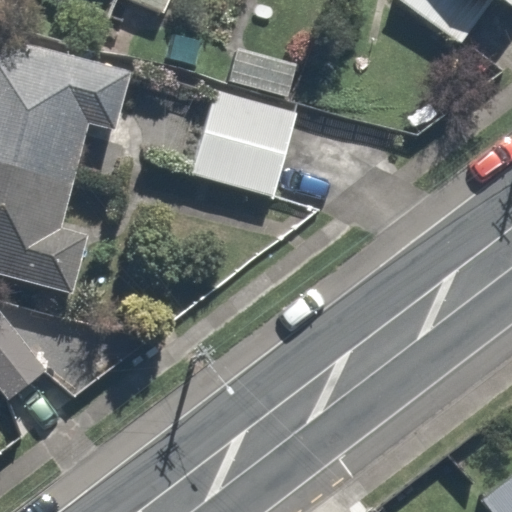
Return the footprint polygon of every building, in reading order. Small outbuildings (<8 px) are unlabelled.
[(162,0),(137,0),(159,9),(162,0)] [(394,0),(464,51),(501,0),(394,0)] [(0,270),(78,285),(92,210),(56,204),(68,133),(105,139),(119,55),(0,33),(0,270)] [(290,107),(205,86),(184,172),(270,192),(290,107)] [(47,369),(0,310),(0,389),(8,400),(47,369)] [(511,511),(511,476),(474,508),(476,511),(511,511)]
